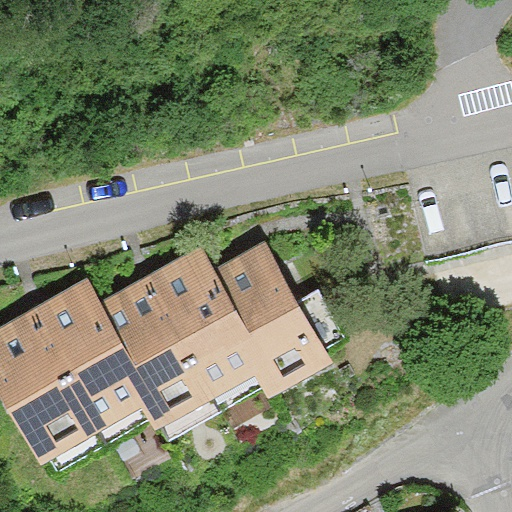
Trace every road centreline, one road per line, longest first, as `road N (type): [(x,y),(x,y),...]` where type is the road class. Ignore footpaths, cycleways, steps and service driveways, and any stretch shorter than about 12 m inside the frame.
road 1 (residential): [(0,244),(479,132)]
road 2 (residential): [(465,423),(309,511)]
road 3 (residential): [(479,132),(469,41),(490,0)]
